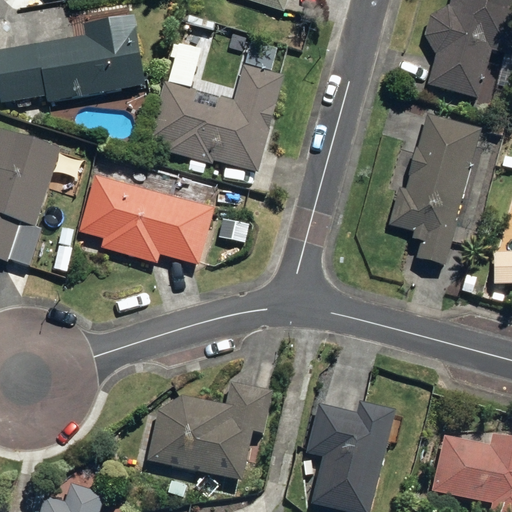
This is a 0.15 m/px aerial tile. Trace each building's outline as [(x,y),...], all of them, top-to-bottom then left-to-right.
[(231,0),(281,16),(286,0),(231,0)] [(425,90),(474,104),(488,55),(505,60),(511,34),(511,0),(448,0),(445,11),(442,11),(428,21),(422,41),(430,58),(433,58),(425,90)] [(0,47),(0,84),(2,100),(49,92),(50,98),(146,83),(135,16),(86,24),(88,34),(0,47)] [(166,72),(176,76),(181,62),(171,58),(166,72)] [(208,170),(209,167),(253,179),(280,82),(240,71),(231,106),(159,87),(144,144),(167,150),(165,158),(208,170)] [(413,265),(440,272),(477,135),(423,121),(403,194),(396,193),(386,230),(420,240),(413,265)] [(489,139),(497,142),(501,129),(493,127),(489,139)] [(0,264),(5,266),(17,227),(31,232),(55,154),(0,136),(0,264)] [(511,167),(511,163),(502,161),(499,170),(511,173),(511,167)] [(156,261),(194,272),(210,215),(92,181),(76,237),(101,244),(99,254),(154,270),(156,261)] [(78,252),(59,248),(55,271),(74,275),(78,252)] [(511,290),(511,256),(491,257),(492,290),(511,290)] [(459,293),(469,297),(474,281),(464,278),(459,293)] [(146,466),(238,487),(249,439),(260,442),(269,397),(226,389),(221,412),(179,403),(157,416),(146,466)] [(309,510),(317,511),(366,511),(390,417),(357,409),(354,418),(316,409),(304,458),(321,462),(309,510)] [(487,511),(511,511),(511,449),(487,443),(486,452),(444,442),(430,497),(487,511)] [(96,511),(100,503),(67,492),(62,510),(42,504),(39,511),(96,511)]
